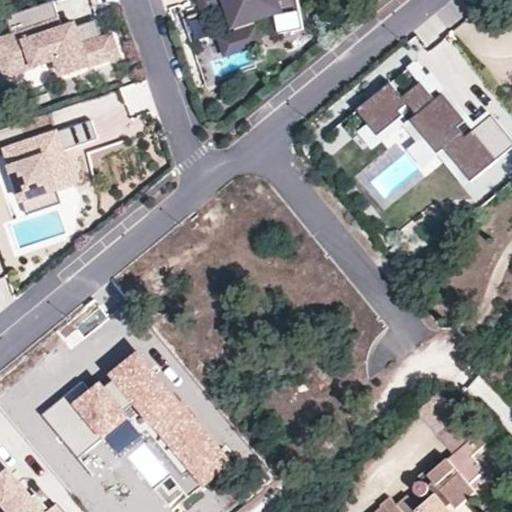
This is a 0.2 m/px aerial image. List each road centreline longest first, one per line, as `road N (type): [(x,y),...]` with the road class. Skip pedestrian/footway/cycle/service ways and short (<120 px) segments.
road 1 (residential): [(207,183),(0,354)]
road 2 (residential): [(260,140),(419,338)]
road 3 (residential): [(432,0),(260,140)]
road 4 (residential): [(207,183),(183,148),(139,0)]
